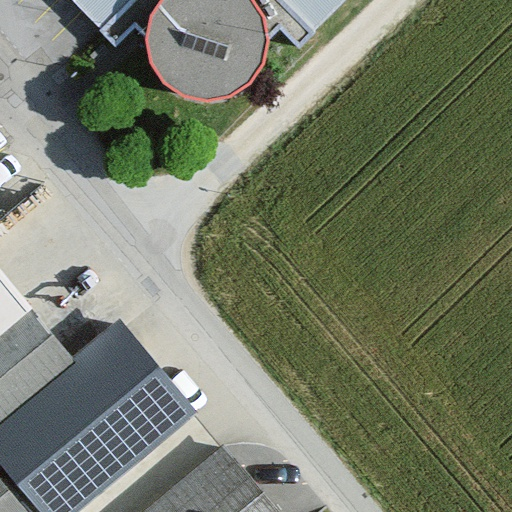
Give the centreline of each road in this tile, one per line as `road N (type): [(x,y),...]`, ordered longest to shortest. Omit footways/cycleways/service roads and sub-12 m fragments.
road 1 (residential): [(0,84),(341,511)]
road 2 (track): [(386,0),(129,245)]
